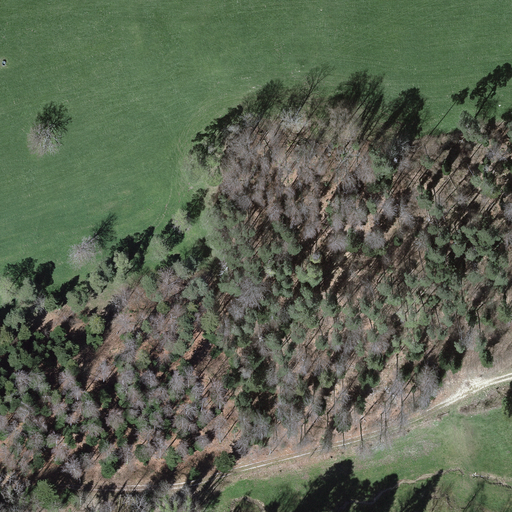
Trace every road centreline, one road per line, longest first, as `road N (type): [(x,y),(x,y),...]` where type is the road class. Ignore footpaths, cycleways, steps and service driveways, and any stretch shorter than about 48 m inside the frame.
road 1 (track): [(511,375),(369,433),(219,476)]
road 2 (track): [(0,482),(113,487),(219,476)]
